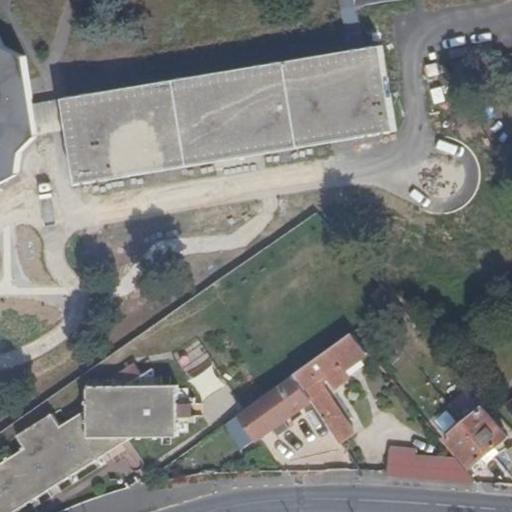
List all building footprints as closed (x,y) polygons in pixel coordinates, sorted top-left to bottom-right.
[(377,47),(370,6),(359,7),(366,49),(377,47)] [(0,187),(20,177),(23,154),(38,140),(38,138),(32,106),(24,58),(3,48),(0,41),(0,187)] [(381,46),(377,47),(366,49),(63,101),(69,133),(78,185),(396,131),(381,46)] [(69,133),(63,101),(32,106),(38,138),(69,133)] [(384,304),(393,296),(383,285),(374,293),(384,304)] [(314,400),(341,441),(354,432),(320,381),(330,374),(337,384),(349,376),(348,374),(343,368),(368,350),(353,331),(295,372),(314,400)] [(198,343),(174,359),(214,417),(237,401),(198,343)] [(348,374),(370,352),(368,350),(343,368),(348,374)] [(295,372),(240,411),(257,437),(273,426),(284,420),(314,400),(295,372)] [(0,511),(11,511),(134,435),(178,435),(178,416),(183,416),(183,403),(178,403),(178,385),(143,385),(143,375),(127,385),(88,386),(89,407),(61,424),(53,412),(18,435),(26,447),(0,463),(0,511)] [(471,393),(454,408),(457,412),(460,416),(464,413),(468,417),(482,405),(471,393)] [(460,416),(490,450),(508,435),(482,405),(468,417),(464,413),(460,416)] [(460,416),(457,412),(439,427),(446,436),(460,424),(457,419),(460,416)] [(472,466),(490,450),(460,416),(457,419),(460,424),(446,436),(472,466)] [(289,427),(284,420),(273,426),(278,434),(289,427)] [(388,473),(475,481),(456,457),(390,451),(388,473)] [(501,483),(511,483),(511,475),(493,454),(483,463),(501,483)]
